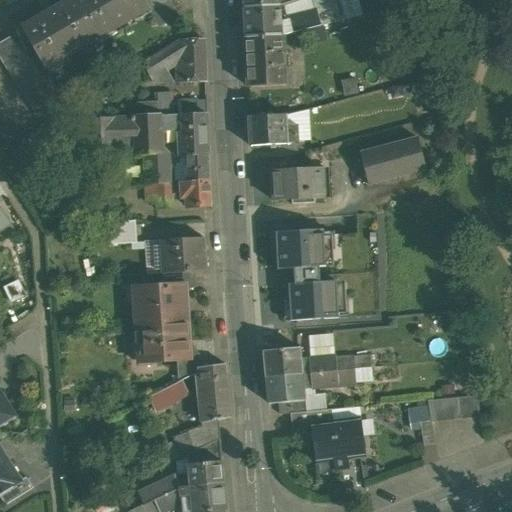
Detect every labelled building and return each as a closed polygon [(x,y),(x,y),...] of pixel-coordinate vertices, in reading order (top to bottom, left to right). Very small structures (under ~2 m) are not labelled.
[(74,0),(73,0),(22,29),(46,70),(98,40),(74,0)] [(74,0),(98,40),(149,10),(150,10),(144,0),(74,0)] [(168,0),(144,0),(150,10),(149,10),(160,28),(178,18),(168,0)] [(243,0),(244,9),(280,7),(299,0),(243,0)] [(299,0),(280,7),(244,9),(245,38),(283,36),(362,15),(358,0),(299,0)] [(17,35),(0,44),(0,59),(5,68),(25,55),(27,55),(17,35)] [(283,36),(245,38),(247,88),(285,86),(283,36)] [(174,65),(183,59),(184,85),(206,84),(204,42),(183,42),(166,52),(174,65)] [(166,52),(144,66),(151,79),(156,76),(166,70),(174,65),(166,52)] [(25,55),(5,68),(11,77),(31,64),(25,55)] [(31,64),(11,77),(16,86),(37,73),(31,64)] [(166,70),(156,76),(161,86),(173,85),(166,70)] [(37,73),(16,86),(22,95),(43,83),(37,73)] [(43,83),(22,95),(28,105),(49,92),(43,83)] [(49,92),(28,105),(34,114),(55,101),(49,92)] [(173,94),(156,96),(158,118),(176,117),(173,94)] [(55,101),(34,114),(40,123),(60,110),(55,101)] [(285,115),(249,117),(251,147),(287,146),(287,145),(286,131),(285,115)] [(207,116),(178,117),(178,131),(182,137),(179,139),(180,158),(187,158),(209,157),(207,116)] [(158,118),(133,119),(135,156),(135,157),(146,157),(146,162),(155,161),(155,163),(168,162),(168,154),(163,151),(163,136),(167,132),(178,131),(178,117),(176,117),(158,118)] [(113,119),(85,121),(87,151),(82,151),(84,172),(117,170),(116,157),(113,119)] [(133,119),(113,119),(116,157),(135,156),(133,119)] [(302,130),(286,131),(287,145),(303,144),(302,130)] [(6,131),(0,134),(0,148),(13,140),(6,131)] [(417,139),(359,155),(368,186),(425,170),(417,139)] [(209,157),(187,158),(188,181),(210,181),(209,157)] [(155,161),(146,162),(148,204),(150,206),(157,205),(157,209),(170,208),(168,162),(155,163),(155,161)] [(322,169),(272,171),(274,202),(292,201),(292,206),(315,205),(315,200),(324,200),(322,169)] [(210,181),(188,181),(189,207),(211,206),(210,181)] [(0,234),(11,228),(0,209),(0,234)] [(134,223),(110,225),(111,246),(135,245),(134,223)] [(321,283),(320,268),(325,268),(324,231),(276,233),(277,247),(275,247),(276,263),(277,263),(277,270),(295,269),(296,285),(289,285),(290,292),(287,292),(288,309),(290,309),(291,323),(338,320),(336,283),(321,283)] [(204,239),(160,242),(163,274),(194,272),(206,271),(204,239)] [(194,272),(163,274),(163,286),(184,285),(185,289),(196,288),(194,272)] [(163,286),(133,289),(136,326),(183,323),(187,323),(185,289),(184,285),(163,286)] [(183,323),(136,326),(137,347),(144,347),(145,363),(176,361),(190,360),(189,354),(188,335),(184,336),(183,323)] [(300,349),(264,352),(266,378),(337,372),(336,359),(301,362),(300,349)] [(190,360),(176,361),(177,384),(180,383),(198,375),(197,370),(204,369),(204,364),(197,353),(189,354),(190,360)] [(204,369),(197,370),(198,375),(199,383),(226,379),(225,366),(204,369)] [(337,372),(266,378),(268,405),(279,404),(304,401),(303,388),(338,385),(337,372)] [(199,383),(198,383),(202,429),(219,426),(218,421),(230,419),(226,379),(199,383)] [(177,384),(150,398),(152,402),(155,409),(157,411),(186,396),(180,383),(177,384)] [(0,429),(16,419),(0,394),(0,429)] [(433,401),(435,423),(480,418),(477,397),(433,401)] [(304,401),(279,404),(280,415),(306,412),(304,401)] [(152,402),(146,405),(149,412),(155,409),(152,402)] [(290,415),(292,430),(311,428),(311,425),(332,423),(331,410),(290,415)] [(332,423),(311,425),(311,428),(316,463),(333,461),(334,471),(347,469),(346,460),(365,457),(360,419),(332,423)] [(420,424),(424,446),(435,444),(431,421),(420,424)] [(219,426),(202,429),(188,433),(194,452),(220,439),(219,426)] [(188,433),(173,439),(181,459),(188,455),(194,452),(188,433)] [(194,452),(188,455),(188,466),(222,463),(220,439),(194,452)] [(0,495),(20,482),(0,450),(0,495)] [(222,463),(188,466),(189,477),(176,478),(179,489),(190,488),(224,484),(222,463)] [(208,511),(226,510),(224,484),(190,488),(179,489),(184,503),(192,503),(192,511),(208,511)]
